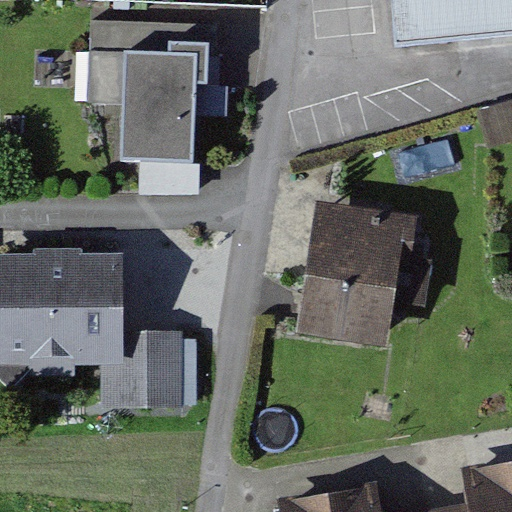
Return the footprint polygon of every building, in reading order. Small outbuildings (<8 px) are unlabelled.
[(511,0),(408,0),(413,45),(511,35),(511,0)] [(217,43),(144,38),(135,160),(208,165),(217,43)] [(415,217),(328,210),(317,340),(404,347),(415,217)] [(132,250),(5,259),(12,361),(139,352),(132,250)] [(511,511),(511,469),(473,475),(477,503),(417,511),(394,511),(390,488),(295,503),(296,511),(511,511)]
